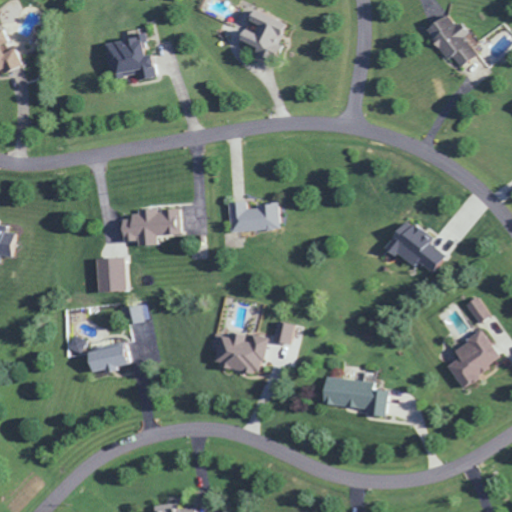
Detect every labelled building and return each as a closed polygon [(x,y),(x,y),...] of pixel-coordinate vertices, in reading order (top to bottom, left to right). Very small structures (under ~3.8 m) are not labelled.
[(286,24),(250,7),(237,36),(272,53),(286,24)] [(460,66),(476,52),(463,38),(466,34),(445,11),(423,31),(448,58),(451,56),(460,66)] [(21,65),(12,43),(7,45),(0,28),(0,71),(1,73),(21,65)] [(155,76),(151,53),(144,54),(142,44),(147,42),(146,33),(107,41),(114,78),(137,73),(138,79),(155,76)] [(230,231),(279,229),(278,203),(247,205),(246,201),(229,202),(230,231)] [(179,207),(137,209),(137,216),(120,217),(120,239),(142,238),(142,245),(155,244),(155,235),(180,234),(179,207)] [(411,267),(417,259),(431,271),(444,254),(427,241),(429,238),(405,219),(384,246),(411,267)] [(0,255),(13,256),(16,233),(0,231),(1,227),(0,226),(0,255)] [(125,290),(124,256),(95,257),(97,291),(125,290)] [(467,302),(476,322),(490,316),(481,296),(467,302)] [(149,320),(147,303),(129,306),(131,322),(149,320)] [(278,342),(292,345),(296,325),(282,322),(278,342)] [(458,385),(501,361),(483,330),(452,348),(457,357),(446,364),(458,385)] [(266,339),(234,331),(232,339),(218,335),(211,363),(258,374),(266,339)] [(128,366),(123,342),(90,348),(88,336),(69,339),(72,356),(85,354),(88,373),(128,366)] [(321,406),(385,413),(388,390),(373,389),(374,381),(324,376),(321,406)]
